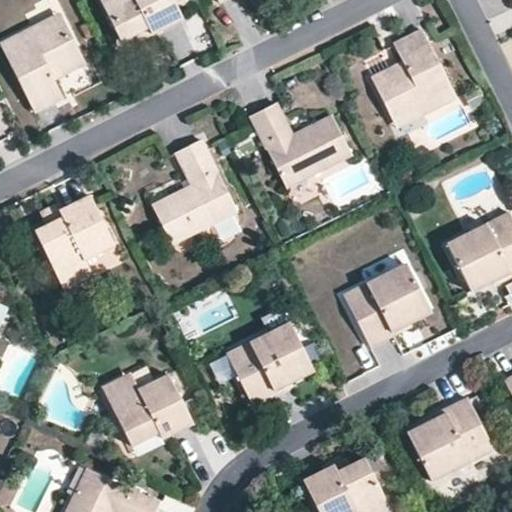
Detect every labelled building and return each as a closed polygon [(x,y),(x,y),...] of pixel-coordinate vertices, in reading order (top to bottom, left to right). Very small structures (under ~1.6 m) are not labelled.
[(135,30),(144,26),(147,31),(180,16),(172,0),(100,0),(120,38),(135,30)] [(61,25),(57,17),(31,30),(35,38),(61,25)] [(31,30),(0,45),(0,49),(32,113),(60,99),(52,82),(82,67),(61,25),(35,38),(31,30)] [(147,31),(144,26),(135,30),(138,36),(147,31)] [(422,27),(393,40),(401,60),(371,75),(392,117),(417,105),(421,112),(455,95),(422,27)] [(275,102),(249,114),(284,184),(349,151),(331,114),(292,134),(275,102)] [(392,117),(396,124),(421,112),(417,105),(392,117)] [(150,207),(169,243),(235,211),(197,140),(171,153),(189,188),(150,207)] [(84,266),(81,259),(109,245),(85,197),(55,212),(58,218),(48,224),(33,232),(56,279),(84,266)] [(489,277),(506,268),(510,274),(511,273),(511,220),(507,209),(444,242),(468,287),(489,277)] [(58,218),(55,212),(44,217),(48,224),(58,218)] [(391,334),(388,326),(404,318),(427,307),(403,262),(342,294),(368,345),(391,334)] [(88,275),(84,266),(56,279),(61,287),(88,275)] [(510,274),(506,268),(489,277),(492,283),(510,274)] [(268,338),(289,328),(282,312),(260,323),(268,338)] [(388,326),(391,334),(407,326),(404,318),(388,326)] [(268,338),(226,359),(252,410),(276,398),(273,393),(290,385),(312,374),(289,328),(268,338)] [(134,387),(106,401),(129,447),(144,440),(156,434),(159,441),(191,425),(167,376),(136,391),(134,387)] [(134,387),(130,378),(101,391),(106,401),(134,387)] [(273,393),(276,398),(293,390),(290,385),(273,393)] [(431,477),(494,446),(468,396),(446,407),(448,412),(431,421),(408,431),(431,477)] [(448,412),(446,407),(429,416),(431,421),(448,412)] [(159,441),(156,434),(144,440),(147,446),(159,441)] [(351,463),(339,469),(337,462),(305,478),(323,511),(360,511),(371,511),(390,503),(368,455),(351,463)] [(351,463),(347,457),(337,462),(339,469),(351,463)] [(151,511),(156,502),(85,468),(63,511),(110,511),(111,511),(151,511)] [(371,511),(394,511),(390,503),(371,511)]
